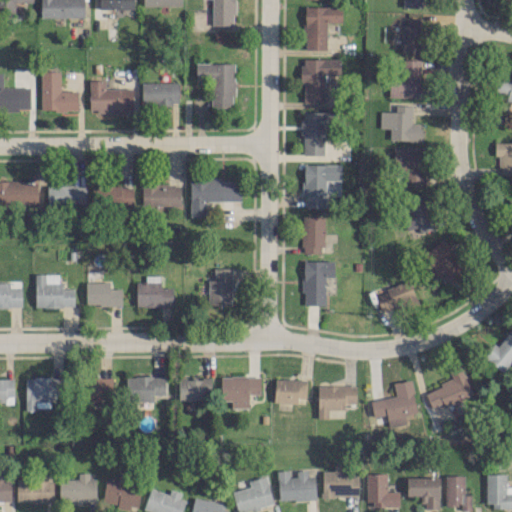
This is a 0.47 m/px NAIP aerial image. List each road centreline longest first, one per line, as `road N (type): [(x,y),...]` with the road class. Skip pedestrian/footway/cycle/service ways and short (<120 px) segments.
road 1 (residential): [(0,342),(267,339),(384,348),(439,334),(497,294),(510,273)]
road 2 (residential): [(267,339),(268,0)]
road 3 (residential): [(510,273),(465,195),(457,159),(461,0)]
road 4 (residential): [(0,146),(267,144)]
